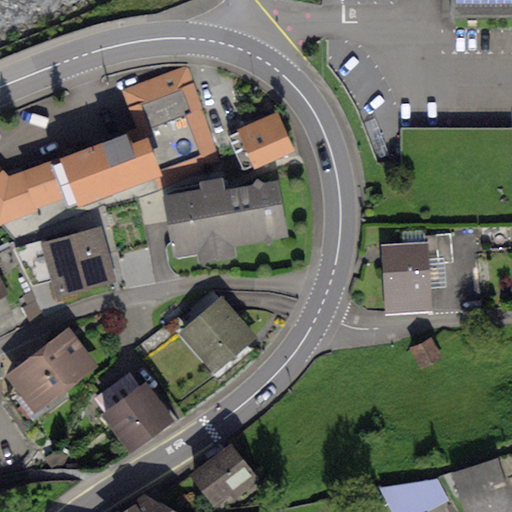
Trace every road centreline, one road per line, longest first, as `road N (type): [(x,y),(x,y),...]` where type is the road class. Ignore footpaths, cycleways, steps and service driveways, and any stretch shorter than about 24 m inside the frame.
road 1 (residential): [(0,348),(90,307),(211,280),(328,290)]
road 2 (primary): [(316,319),(251,398),(79,511)]
road 3 (primary): [(229,45),(294,86),(324,135),(341,215),(328,290)]
road 4 (primary): [(0,87),(127,43),(194,38),(229,45)]
road 5 (residential): [(316,319),(386,329),(511,316)]
